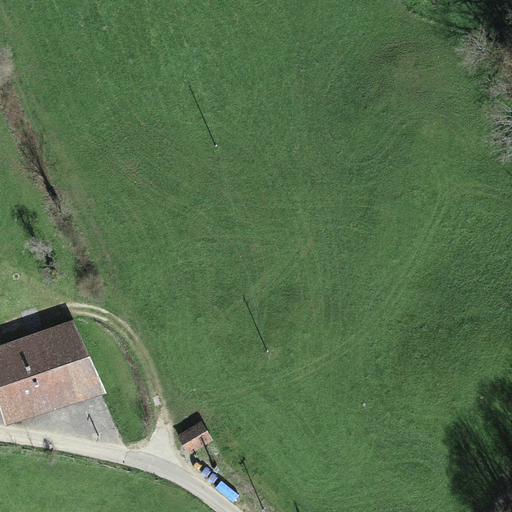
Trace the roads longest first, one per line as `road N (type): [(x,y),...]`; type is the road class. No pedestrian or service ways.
road 1 (track): [(173,467),(167,409),(0,10)]
road 2 (unclassified): [(0,431),(173,467),(237,511)]
